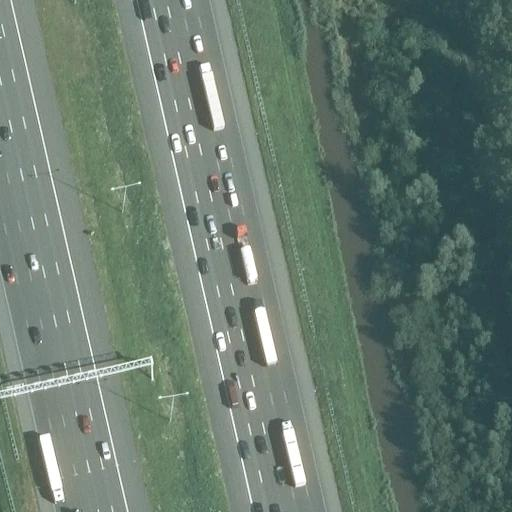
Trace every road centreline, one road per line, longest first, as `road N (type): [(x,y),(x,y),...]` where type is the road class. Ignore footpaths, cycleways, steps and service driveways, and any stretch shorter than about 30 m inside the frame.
road 1 (motorway): [(288,511),(170,0)]
road 2 (motorway): [(0,114),(90,511)]
